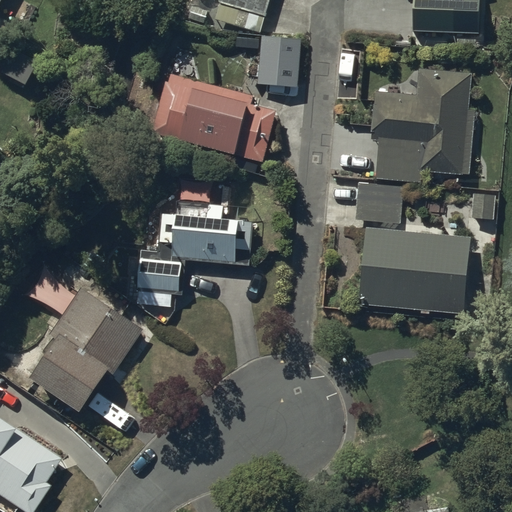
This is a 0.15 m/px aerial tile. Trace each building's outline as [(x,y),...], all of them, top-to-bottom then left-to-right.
[(265,15),(269,0),(220,0),(220,2),(265,15)] [(414,0),(414,32),(478,35),(479,0),(414,0)] [(265,38),(261,86),(298,89),(302,42),(265,38)] [(38,56),(17,45),(6,67),(27,77),(38,56)] [(470,71),(422,67),(420,93),(379,89),(375,130),(428,135),(425,166),(468,170),(474,115),(466,115),(470,71)] [(250,108),(252,101),(173,78),(158,131),(263,162),(276,115),(250,108)] [(405,190),(361,186),(357,220),(402,224),(405,190)] [(496,198),(475,196),(473,220),(494,222),(496,198)] [(221,203),(180,199),(179,211),(163,209),(159,247),(140,245),(135,286),(184,291),(187,256),(251,263),(256,216),(220,213),(221,203)] [(471,239),(367,229),(361,304),(465,313),(471,239)] [(63,341),(37,380),(83,410),(108,372),(113,375),(143,330),(84,291),(55,335),(63,341)] [(34,511),(50,489),(45,486),(61,462),(0,420),(0,493),(27,511),(34,511)]
